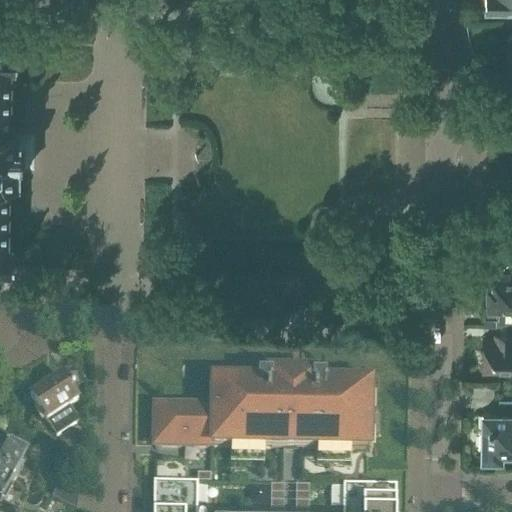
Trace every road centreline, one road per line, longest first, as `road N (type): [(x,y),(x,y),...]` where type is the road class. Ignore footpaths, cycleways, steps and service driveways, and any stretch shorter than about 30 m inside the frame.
road 1 (residential): [(114,309),(443,313)]
road 2 (residential): [(114,309),(118,0)]
road 3 (residential): [(111,511),(114,309)]
road 4 (residential): [(434,488),(443,313)]
road 5 (residential): [(448,128),(443,0)]
road 6 (residential): [(443,313),(447,187)]
